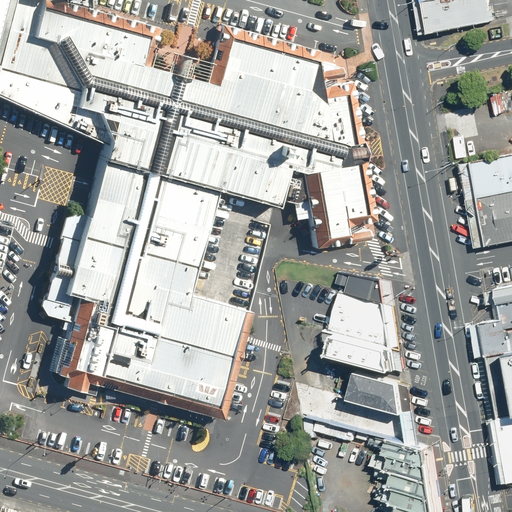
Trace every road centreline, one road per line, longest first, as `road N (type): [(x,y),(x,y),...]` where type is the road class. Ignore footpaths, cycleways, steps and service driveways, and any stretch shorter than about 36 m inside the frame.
road 1 (secondary): [(404,72),(458,389)]
road 2 (primary): [(159,511),(0,468)]
road 3 (secondary): [(458,389),(491,511)]
road 4 (secondary): [(469,511),(458,389)]
